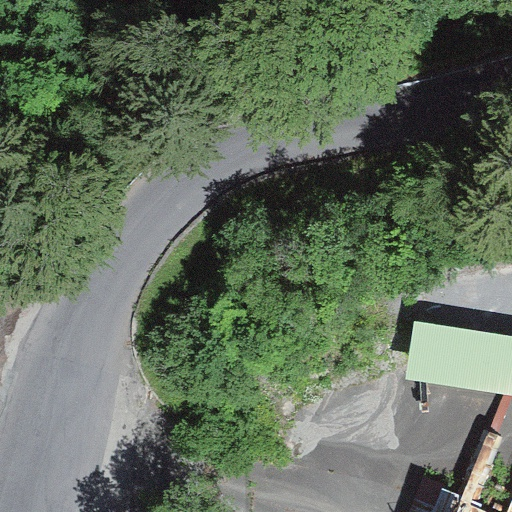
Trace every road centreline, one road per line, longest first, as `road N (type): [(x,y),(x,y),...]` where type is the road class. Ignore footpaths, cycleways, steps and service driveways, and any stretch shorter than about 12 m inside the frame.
road 1 (tertiary): [(32,511),(95,304),(138,208),(179,172),(294,120),(415,109),(511,85)]
road 2 (unknown): [(50,452),(165,483),(352,511)]
